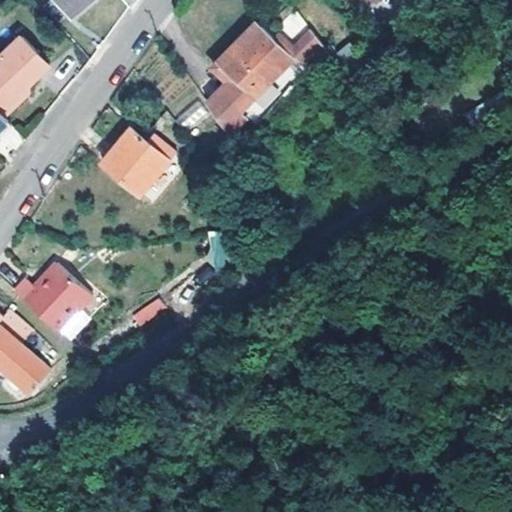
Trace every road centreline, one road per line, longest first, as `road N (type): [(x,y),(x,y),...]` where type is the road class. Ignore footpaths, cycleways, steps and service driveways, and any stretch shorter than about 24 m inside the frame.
road 1 (residential): [(0,430),(38,419),(321,242)]
road 2 (residential): [(152,0),(83,89),(0,221)]
road 3 (unclassified): [(321,242),(511,130)]
